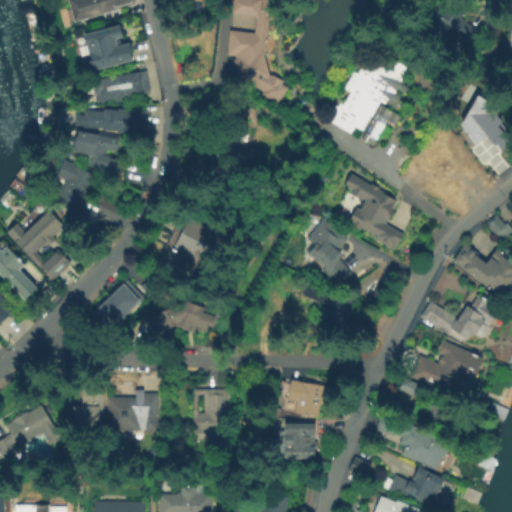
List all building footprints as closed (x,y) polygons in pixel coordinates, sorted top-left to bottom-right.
[(70,1),(73,0),(134,0),(136,5),(77,24),(70,1)] [(227,29),(225,54),(233,55),(233,63),(237,79),(258,90),(259,95),(276,103),(285,86),(283,81),(267,72),(263,59),(268,0),(230,0),(229,12),(254,15),(252,32),(227,29)] [(451,8),(470,20),(467,24),(483,34),(474,50),(439,29),(451,8)] [(85,36),(120,29),(124,44),(132,43),(136,60),(92,69),(85,36)] [(326,120),(359,60),(392,79),(359,138),(326,120)] [(93,83),(147,71),(151,92),(97,104),(93,83)] [(459,126),(473,144),(486,134),(499,150),(511,139),(511,136),(481,98),(474,95),(459,126)] [(385,105),(394,110),(373,146),(364,140),(385,105)] [(94,111),(142,113),(142,132),(93,130),(94,111)] [(70,152),(75,133),(119,141),(117,152),(110,151),(109,160),(121,162),(118,175),(89,169),(92,157),(70,152)] [(497,151),(486,135),(470,147),(480,162),(497,151)] [(247,163),(249,152),(235,151),(234,162),(247,163)] [(78,215),(58,205),(68,185),(56,180),(64,163),(95,177),(78,215)] [(354,172),(413,207),(392,245),(350,221),(364,197),(346,187),(354,172)] [(9,235),(20,225),(27,233),(50,211),(64,225),(37,252),(45,261),(57,250),(71,265),(53,281),(9,235)] [(498,216),(509,229),(499,237),(488,225),(498,216)] [(159,258),(181,219),(212,236),(191,275),(159,258)] [(323,220),(350,238),(341,252),(348,257),(343,263),(348,274),(332,282),(330,269),(308,255),(315,245),(309,241),(323,220)] [(0,275),(0,245),(4,242),(25,265),(20,270),(37,289),(24,302),(0,275)] [(454,261),(465,247),(488,265),(496,255),(511,267),(511,275),(497,294),(454,261)] [(127,280),(143,298),(111,328),(95,311),(127,280)] [(304,298),(308,287),(327,293),(323,305),(304,298)] [(0,291),(7,299),(2,304),(8,311),(0,319),(0,291)] [(320,327),(332,295),(378,312),(372,330),(349,321),(343,336),(320,327)] [(421,318),(430,303),(462,320),(475,296),(500,309),(483,341),(471,335),(466,343),(421,318)] [(213,315),(201,312),(203,307),(169,297),(163,315),(153,312),(149,325),(170,331),(171,325),(193,332),(194,329),(208,333),(213,315)] [(442,342),(484,359),(475,383),(464,379),(459,393),(414,375),(423,353),(435,358),(442,342)] [(291,381),(325,388),(319,417),(285,410),(291,381)] [(402,392),(406,382),(423,388),(419,398),(402,392)] [(102,429),(74,428),(74,407),(84,407),(84,389),(106,389),(106,407),(102,407),(102,429)] [(193,440),(193,391),(227,391),(227,440),(193,440)] [(109,399),(146,400),(146,395),(160,395),(160,402),(170,402),(170,432),(109,432),(109,399)] [(0,442),(12,435),(6,426),(39,404),(40,407),(48,402),(52,409),(47,412),(64,440),(49,450),(40,436),(17,451),(16,448),(0,458),(0,442)] [(376,427),(381,416),(396,423),(391,434),(376,427)] [(392,450),(406,419),(450,439),(436,470),(392,450)] [(286,458),(286,425),(316,426),(316,458),(286,458)] [(354,457),(371,464),(366,478),(348,471),(354,457)] [(383,488),(390,471),(412,481),(417,468),(441,478),(432,501),(409,491),(406,498),(383,488)] [(213,511),(162,511),(162,495),(213,495),(213,511)] [(371,511),(377,496),(423,511),(422,511),(371,511)] [(285,511),(286,500),(232,502),(232,511),(285,511)] [(95,511),(95,502),(149,501),(149,511),(95,511)]
